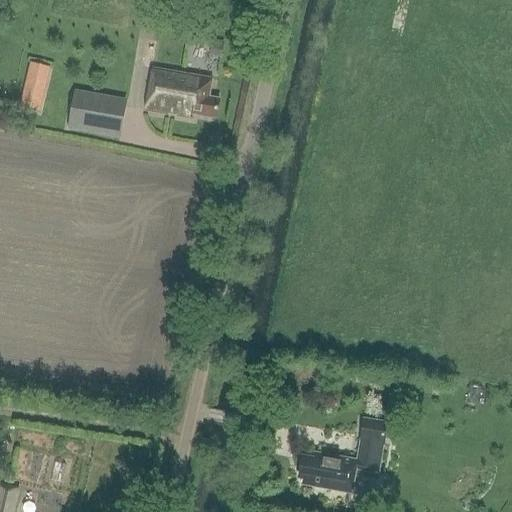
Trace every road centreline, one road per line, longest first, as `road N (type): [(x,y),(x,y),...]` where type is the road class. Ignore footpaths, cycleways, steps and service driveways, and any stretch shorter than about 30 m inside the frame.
road 1 (unclassified): [(166,511),(281,0)]
road 2 (track): [(185,432),(0,406)]
